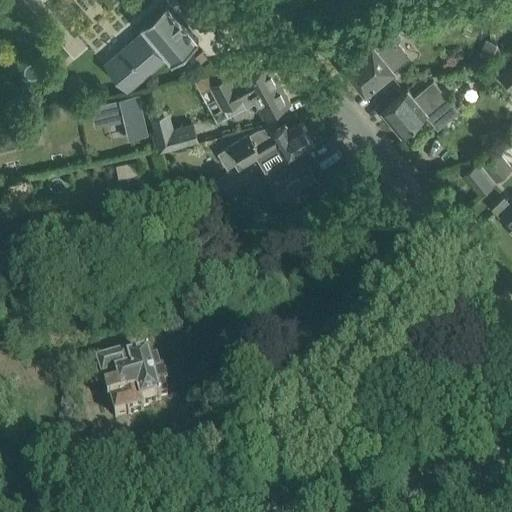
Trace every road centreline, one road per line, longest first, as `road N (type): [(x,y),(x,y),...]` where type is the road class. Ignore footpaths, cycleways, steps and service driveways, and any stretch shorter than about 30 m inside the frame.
road 1 (unclassified): [(491,313),(268,0)]
road 2 (unclassified): [(306,511),(451,473),(511,471)]
